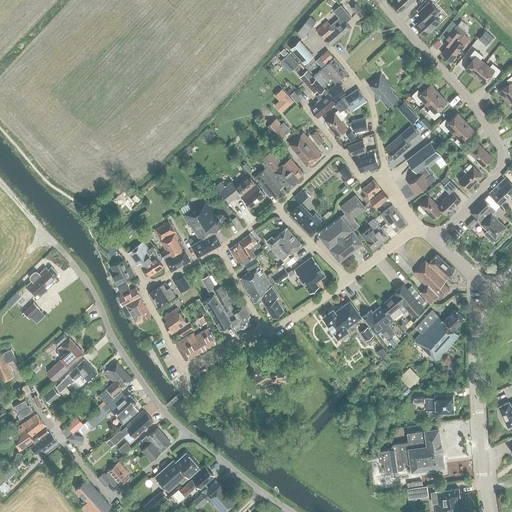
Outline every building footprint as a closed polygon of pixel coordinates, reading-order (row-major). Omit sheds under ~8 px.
[(393,0),(392,2),(401,11),(413,0),(393,0)] [(414,25),(419,30),(419,29),(425,35),(429,31),(430,32),(440,23),(434,17),(439,13),(429,2),(418,13),(423,18),(414,25)] [(361,10),(355,3),(350,7),(356,14),(361,10)] [(330,46),(331,46),(351,28),(346,23),(351,18),(340,6),(333,12),(339,18),(331,25),(327,21),(316,31),(330,46)] [(316,22),(310,17),(296,33),(302,38),(316,22)] [(448,46),(441,54),(451,62),(469,39),(464,34),(466,32),(457,25),(454,29),(453,28),(442,42),(448,46)] [(484,31),(477,39),(485,46),(492,38),(484,31)] [(312,56),(298,41),(289,49),(302,64),(312,56)] [(464,70),(474,77),(485,64),(480,60),(482,57),(474,50),(469,57),(472,59),(464,70)] [(327,51),(320,57),(326,65),(333,58),(327,51)] [(283,59),(293,70),(299,64),(289,53),(283,59)] [(335,83),(346,73),(334,59),(318,73),(313,76),(315,78),(321,85),(325,82),(330,78),(335,83)] [(474,77),(484,85),(492,75),(495,77),(500,71),(492,64),(489,67),(485,64),(474,77)] [(310,109),(318,118),(336,103),(325,89),(315,78),(314,79),(306,70),(299,77),(307,87),(310,84),(318,94),(316,96),(319,100),(310,109)] [(368,84),(376,94),(387,107),(398,99),(392,92),(394,91),(380,74),(368,84)] [(498,91),(506,101),(511,96),(511,75),(506,80),(509,84),(498,91)] [(426,105),(438,93),(430,84),(420,93),(417,90),(412,96),(419,103),(422,101),(426,105)] [(330,94),(335,100),(345,93),(340,86),(330,94)] [(293,101),(281,89),(274,95),(279,101),(274,105),(281,112),(293,101)] [(353,110),(366,102),(358,89),(342,100),(342,99),(336,103),(337,104),(335,105),(340,112),(349,105),(353,110)] [(447,102),(438,93),(426,105),(430,109),(427,112),(434,120),(440,114),(437,111),(447,102)] [(402,112),(412,124),(418,119),(408,107),(402,112)] [(325,120),(337,137),(347,129),(341,121),(344,118),(338,110),(325,120)] [(453,134),(466,122),(457,113),(448,122),(445,119),(439,125),(446,133),(449,130),(453,134)] [(367,129),(364,118),(352,120),(353,122),(349,123),(354,130),(355,134),(365,132),(364,130),(367,129)] [(276,119),(265,127),(276,141),(290,131),(283,122),(281,124),(276,119)] [(260,131),(266,126),(262,121),(256,126),(260,131)] [(474,131),(466,122),(453,134),(457,139),(454,142),(461,149),(468,144),(465,141),(474,131)] [(411,146),(408,142),(418,133),(411,125),(384,149),(394,160),(411,146)] [(324,141),(315,131),(311,135),(319,145),(324,141)] [(351,131),(346,135),(350,142),(356,138),(351,131)] [(307,167),(321,155),(314,147),(310,141),(303,133),(289,144),(307,167)] [(357,153),(357,155),(354,156),(360,172),(366,170),(367,173),(375,170),(374,167),(378,166),(372,150),(365,153),(364,151),(366,150),(362,141),(347,146),(351,156),(357,153)] [(430,142),(406,160),(418,176),(408,184),(415,194),(434,180),(424,167),(440,155),(430,142)] [(492,158),(478,143),(466,155),(473,162),(476,159),(483,167),(492,158)] [(261,158),(273,172),(278,168),(276,164),(279,162),(270,151),(261,158)] [(288,190),(303,178),(300,175),(302,173),(290,159),(274,172),(283,182),(282,183),(288,190)] [(467,190),(482,176),(470,163),(463,171),(465,174),(458,181),(467,190)] [(242,167),(248,174),(252,171),(246,164),(242,167)] [(262,187),(270,197),(272,196),(275,199),(282,193),(280,189),(283,186),(275,177),(266,166),(253,176),(262,187)] [(352,174),(346,166),(339,171),(345,179),(352,174)] [(250,207),(265,195),(255,183),(248,176),(235,187),(232,182),(225,187),(220,192),(228,202),(239,194),(250,207)] [(449,181),(445,177),(441,181),(445,185),(449,181)] [(511,185),(505,178),(489,194),(500,204),(511,193),(511,185)] [(370,201),(369,200),(374,196),(373,195),(380,189),(373,180),(365,186),(361,190),(366,196),(362,198),(366,203),(366,204),(372,211),(387,198),(382,191),(370,201)] [(215,186),(220,192),(225,187),(221,181),(215,186)] [(449,194),(437,205),(442,211),(446,215),(460,200),(452,191),(456,187),(449,181),(445,185),(443,187),(449,194)] [(135,195),(131,198),(124,190),(112,200),(126,215),(132,210),(136,214),(144,207),(140,203),(141,202),(135,195)] [(302,190),(298,193),(294,198),(299,203),(307,195),(302,190)] [(341,216),(318,234),(339,261),(362,242),(352,230),(358,225),(352,218),(365,208),(355,195),(340,207),(345,213),(341,216)] [(416,208),(423,215),(426,212),(433,220),(442,211),(437,205),(428,196),(416,208)] [(484,234),(494,244),(503,234),(501,232),(506,227),(492,214),(495,211),(484,199),(470,212),(481,222),(480,223),(487,230),(484,234)] [(221,243),(215,232),(222,228),(206,201),(182,215),(190,228),(191,227),(200,241),(191,245),(197,256),(221,243)] [(301,203),(300,204),(290,214),(309,234),(321,221),(315,214),(312,216),(301,203)] [(395,210),(392,206),(380,215),(383,219),(388,226),(389,224),(395,232),(405,224),(395,210)] [(236,217),(230,220),(233,225),(239,222),(236,217)] [(471,228),(479,222),(475,218),(468,224),(471,228)] [(368,222),(371,226),(361,234),(373,249),(388,237),(376,222),(372,219),(368,222)] [(175,233),(169,221),(154,230),(166,250),(160,253),(163,259),(164,259),(171,271),(190,260),(175,234),(175,233)] [(301,244),(286,227),(273,239),(272,237),(266,242),(272,248),(282,260),(285,257),(301,244)] [(250,234),(238,242),(250,260),(255,256),(252,252),(259,246),(257,243),(250,234)] [(117,251),(105,239),(99,245),(110,257),(117,251)] [(143,242),(127,253),(137,265),(141,262),(143,265),(150,275),(163,267),(155,257),(158,255),(152,246),(148,249),(143,242)] [(250,260),(238,242),(229,249),(238,264),(242,261),(245,265),(250,261),(250,260)] [(437,298),(439,300),(449,288),(444,284),(451,277),(449,275),(454,270),(436,254),(428,264),(425,261),(413,273),(426,286),(419,293),(430,304),(437,298)] [(315,262),(312,257),(294,270),(298,275),(310,292),(319,286),(316,282),(325,275),(315,261),(315,262)] [(258,266),(254,259),(245,265),(249,272),(258,266)] [(127,267),(123,260),(110,267),(114,275),(112,276),(117,285),(134,275),(130,266),(127,267)] [(289,274),(281,263),(266,274),(274,285),(289,274)] [(45,268),(39,274),(37,271),(34,272),(30,275),(29,279),(31,281),(25,287),(37,299),(43,293),(57,280),(55,277),(58,274),(51,268),(48,271),(45,268)] [(248,294),(249,294),(254,303),(261,299),(273,318),(283,311),(276,299),(278,298),(258,268),(239,279),(248,294)] [(216,288),(208,275),(201,279),(208,292),(216,288)] [(190,286),(183,276),(174,282),(180,293),(190,286)] [(126,283),(116,288),(119,296),(117,297),(121,306),(124,305),(126,304),(140,297),(135,288),(130,290),(126,283)] [(403,284),(395,291),(396,292),(381,305),(389,315),(397,307),(402,313),(407,309),(412,316),(422,307),(403,284)] [(149,293),(158,307),(175,296),(169,288),(166,290),(163,285),(149,293)] [(241,328),(250,324),(247,319),(250,317),(243,305),(232,311),(220,287),(214,289),(219,300),(236,331),(241,328)] [(230,323),(218,302),(214,296),(202,303),(206,310),(208,309),(220,329),(230,323)] [(121,306),(126,315),(131,313),(135,321),(142,318),(143,320),(150,316),(143,303),(140,297),(126,304),(124,305),(121,306)] [(10,298),(6,301),(11,306),(14,303),(10,298)] [(333,309),(322,317),(338,339),(348,331),(346,328),(361,317),(349,301),(335,312),(333,309)] [(33,302),(24,311),(23,312),(29,318),(39,309),(33,302)] [(381,305),(372,313),(391,338),(395,335),(388,326),(394,321),(389,315),(381,305)] [(164,324),(171,334),(177,329),(182,336),(193,329),(189,322),(186,324),(176,309),(164,317),(167,322),(164,324)] [(443,321),(437,315),(432,311),(415,329),(420,333),(414,340),(436,361),(448,348),(447,347),(458,335),(452,330),(464,318),(455,309),(443,321)] [(376,335),(379,332),(386,341),(387,341),(393,347),(396,344),(391,338),(372,313),(370,310),(362,316),(376,335)] [(373,336),(367,327),(360,332),(365,341),(373,336)] [(185,361),(216,342),(207,328),(195,336),(193,333),(175,344),(185,361)] [(63,333),(52,343),(57,347),(67,337),(63,333)] [(83,354),(69,339),(59,348),(65,354),(60,358),(62,359),(46,373),(53,381),(83,354)] [(15,357),(12,349),(3,353),(8,363),(13,360),(12,359),(15,357)] [(379,355),(381,358),(387,354),(384,350),(379,355)] [(0,377),(2,382),(14,377),(4,355),(0,356),(0,377)] [(254,358),(255,380),(284,380),(288,379),(290,379),(292,378),(293,377),(294,375),(295,373),(296,372),(296,370),(296,368),(296,366),(295,364),(294,363),(293,361),(291,360),(290,359),(288,358),(286,358),(284,358),(254,358)] [(84,360),(69,374),(56,387),(65,397),(70,392),(65,387),(69,383),(70,384),(80,375),(88,383),(97,374),(84,360)] [(34,363),(27,369),(33,375),(39,369),(34,363)] [(132,379),(116,363),(105,373),(114,383),(101,395),(108,403),(114,399),(112,397),(132,379)] [(411,366),(400,377),(411,387),(421,377),(411,366)] [(274,389),(268,382),(263,386),(269,394),(274,389)] [(52,388),(42,396),(49,404),(59,396),(52,388)] [(511,391),(511,392),(511,403),(510,404),(509,401),(498,407),(508,427),(511,425),(511,391)] [(121,392),(114,399),(108,403),(88,422),(93,427),(111,411),(118,418),(117,419),(123,425),(138,411),(133,405),(136,402),(129,394),(126,398),(121,392)] [(413,400),(424,399),(424,392),(412,392),(413,400)] [(453,412),(452,394),(434,395),(434,398),(426,398),(427,411),(429,411),(429,416),(442,415),(442,413),(453,412)] [(41,404),(37,396),(32,398),(36,406),(41,404)] [(33,411),(28,403),(25,398),(12,405),(15,410),(20,418),(33,411)] [(119,431),(109,439),(114,445),(129,431),(135,438),(153,422),(143,411),(120,431),(119,431)] [(31,437),(45,426),(36,414),(15,429),(21,436),(17,443),(19,451),(34,440),(31,437)] [(83,424),(77,417),(67,426),(73,433),(83,424)] [(87,421),(78,430),(82,434),(89,428),(90,430),(91,430),(92,430),(93,429),(93,428),(93,427),(88,422),(87,421)] [(61,431),(66,438),(71,434),(66,427),(61,431)] [(48,432),(45,428),(36,435),(39,439),(48,432)] [(160,452),(158,451),(169,442),(157,428),(147,437),(146,436),(140,441),(145,447),(144,448),(153,459),(160,452)] [(443,466),(438,428),(424,430),(425,431),(407,434),(408,442),(393,444),(391,447),(391,449),(377,451),(378,461),(381,463),(383,463),(385,472),(402,470),(404,467),(403,462),(410,461),(411,471),(443,466)] [(45,453),(58,443),(50,433),(31,448),(35,454),(42,449),(45,453)] [(74,436),(73,443),(81,444),(82,437),(74,436)] [(131,448),(125,442),(118,449),(123,455),(131,448)] [(67,463),(59,452),(46,461),(54,472),(67,463)] [(173,460),(155,477),(168,491),(179,481),(182,483),(199,467),(186,452),(175,462),(173,460)] [(17,453),(14,461),(16,462),(23,456),(21,454),(17,453)] [(102,474),(97,478),(104,486),(112,479),(116,484),(118,482),(121,485),(128,479),(125,475),(128,473),(119,462),(107,473),(104,475),(102,474)] [(205,467),(187,484),(179,491),(178,490),(173,495),(179,502),(197,485),(200,488),(213,476),(205,467)] [(11,469),(4,477),(7,480),(14,472),(11,469)] [(3,477),(0,480),(0,488),(4,493),(10,487),(4,481),(6,480),(3,477)] [(86,511),(105,511),(111,508),(105,501),(86,480),(75,490),(84,500),(81,502),(83,505),(81,507),(86,511)] [(220,484),(205,497),(212,505),(214,504),(221,511),(222,511),(235,501),(220,484)] [(407,489),(408,499),(417,498),(415,488),(407,489)] [(460,497),(458,488),(438,491),(433,492),(435,508),(435,511),(443,511),(458,509),(456,498),(460,497)] [(160,491),(154,497),(161,504),(167,499),(160,491)] [(206,501),(200,494),(191,502),(198,509),(206,501)]
